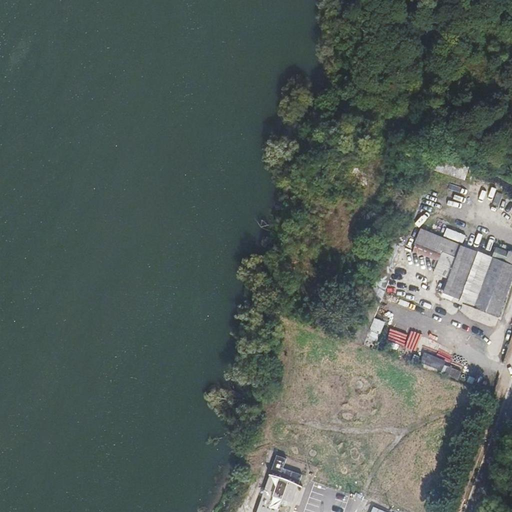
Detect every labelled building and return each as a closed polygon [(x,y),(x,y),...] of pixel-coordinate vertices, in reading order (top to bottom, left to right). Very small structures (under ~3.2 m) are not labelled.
[(470,182),(490,185),(492,177),(471,174),(470,182)] [(499,316),(511,274),(511,252),(493,247),(491,254),(417,230),(410,251),(436,260),(431,273),(444,277),(438,296),(499,316)] [(371,318),(368,330),(380,333),(383,321),(371,318)] [(439,372),(443,360),(422,352),(417,364),(439,372)] [(445,366),(442,375),(456,379),(459,370),(445,366)] [(247,511),(348,511),(353,499),(266,460),(247,511)]
